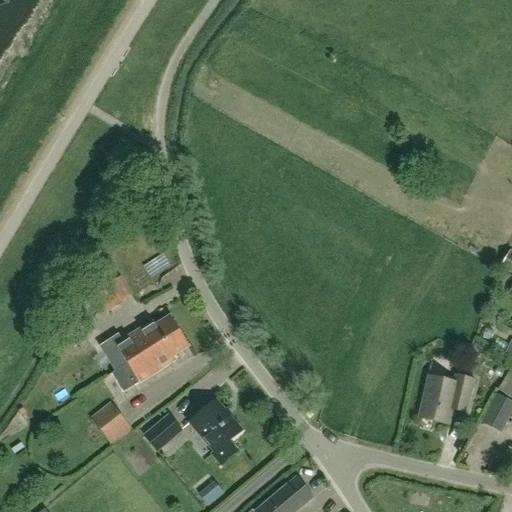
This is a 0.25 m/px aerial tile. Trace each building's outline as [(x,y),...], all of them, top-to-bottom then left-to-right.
[(511,252),(510,251),(500,268),(511,274),(511,252)] [(100,304),(104,311),(106,315),(123,304),(110,282),(93,293),(100,304)] [(68,331),(82,339),(95,318),(81,310),(68,331)] [(174,357),(189,347),(169,315),(154,325),(151,321),(119,341),(118,339),(108,346),(113,355),(119,352),(127,364),(111,374),(124,394),(139,383),(176,360),(174,357)] [(477,344),(474,352),(486,357),(489,348),(477,344)] [(32,394),(48,403),(70,367),(55,357),(32,394)] [(450,426),(455,404),(469,407),(476,381),(457,377),(455,385),(429,379),(420,419),(450,426)] [(500,433),(511,410),(511,403),(497,395),(482,424),(500,433)] [(242,432),(216,402),(191,423),(216,453),(213,455),(222,465),(237,453),(228,443),(242,432)] [(132,430),(111,404),(90,420),(111,446),(132,430)] [(157,451),(181,431),(168,415),(144,436),(157,451)] [(296,511),(304,506),(304,505),(313,497),(297,479),(288,487),(286,485),(255,511),(254,511),(296,511)]
